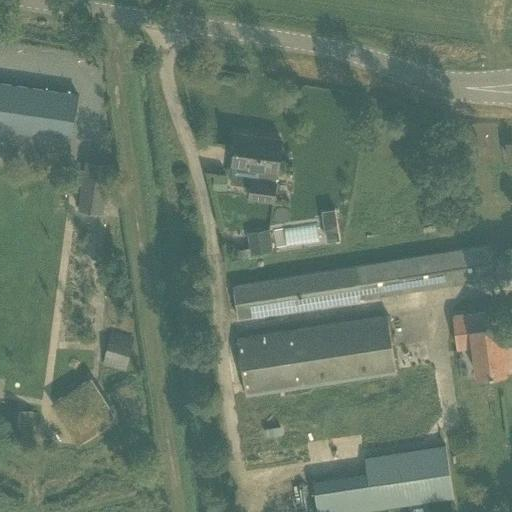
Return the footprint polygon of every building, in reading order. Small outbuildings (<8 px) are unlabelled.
[(0,127),(71,139),(77,95),(0,83),(0,127)] [(277,170),(282,138),(236,132),(232,164),(260,168),(259,180),(251,179),(249,197),(273,200),(275,182),(276,170),(277,170)] [(85,160),(77,209),(102,213),(108,164),(85,160)] [(226,176),(214,175),(213,188),(225,189),(226,176)] [(327,237),(332,240),(340,239),(338,228),(330,229),(327,234),(327,237)] [(248,234),(251,255),(273,251),(270,230),(248,234)] [(489,245),(232,285),(238,318),(493,277),(489,245)] [(250,248),(236,250),(237,258),(251,256),(250,248)] [(117,291),(113,299),(126,304),(129,296),(117,291)] [(477,375),(506,372),(511,370),(511,364),(510,350),(503,351),(500,326),(499,326),(497,310),(452,316),(454,332),(471,330),(477,375)] [(236,338),(245,394),(395,371),(387,315),(236,338)] [(111,330),(102,365),(125,371),(134,336),(111,330)] [(87,424),(95,419),(104,422),(111,418),(110,409),(102,405),(102,395),(93,391),(93,382),(85,378),(77,383),(77,392),(70,397),(61,393),(54,398),(54,407),(62,411),(63,420),(71,425),(72,434),(80,438),(88,433),(87,424)] [(0,430),(28,435),(32,411),(3,406),(1,415),(11,417),(11,421),(0,420),(0,422),(0,430)] [(362,458),(364,474),(313,482),(317,511),(353,511),(453,497),(445,445),(417,450),(396,453),(362,458)]
